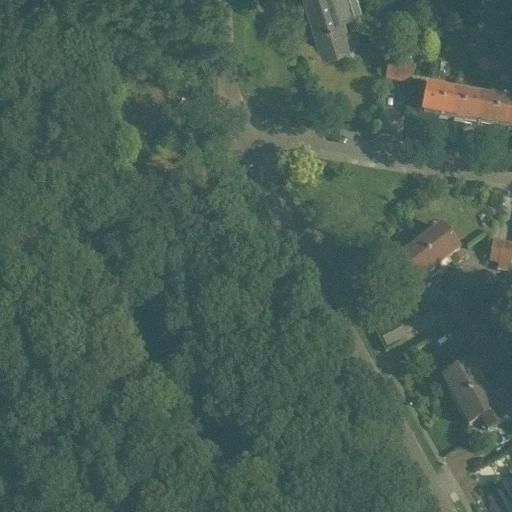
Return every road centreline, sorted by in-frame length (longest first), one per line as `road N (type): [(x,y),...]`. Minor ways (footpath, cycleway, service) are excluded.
road 1 (residential): [(446,511),(240,140)]
road 2 (track): [(0,221),(28,200),(105,179),(132,138),(120,114),(58,54),(0,60)]
road 3 (track): [(169,511),(0,232)]
road 4 (residential): [(511,176),(293,137),(240,140)]
road 5 (residential): [(240,140),(220,0)]
